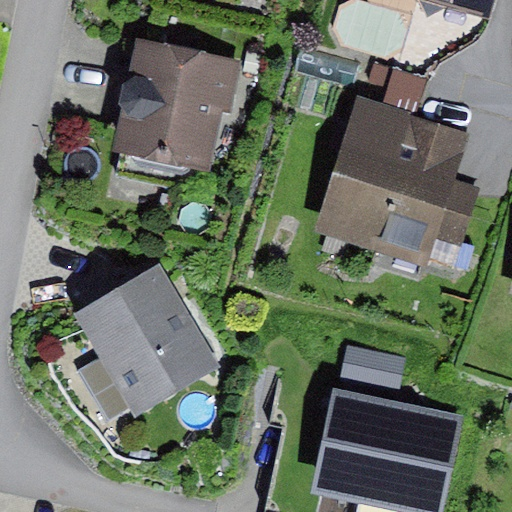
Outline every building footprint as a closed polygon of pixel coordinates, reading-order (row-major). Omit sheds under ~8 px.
[(439,0),(492,15),(496,0),(439,0)] [(242,68),(139,48),(117,157),(221,177),(242,68)] [(395,68),(383,104),(416,114),(428,79),(395,68)] [(383,104),(359,96),(317,228),(427,263),(436,235),(464,244),(482,185),(458,177),(473,132),(416,114),(383,104)] [(168,278),(90,324),(146,420),(225,373),(168,278)] [(409,357),(348,343),(338,384),(399,398),(409,357)] [(399,398),(338,384),(315,484),(361,495),(356,511),(443,511),(466,413),(399,398)]
